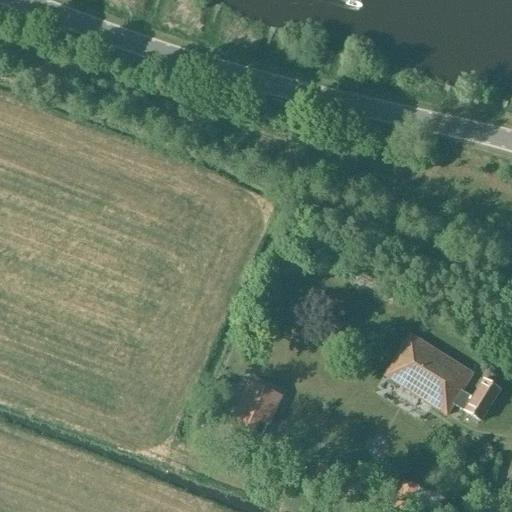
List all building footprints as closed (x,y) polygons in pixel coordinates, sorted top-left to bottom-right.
[(453,407),(463,414),(480,423),(498,392),(482,383),(472,400),(462,393),(472,376),(409,336),(383,378),(446,418),(453,407)] [(267,428),(279,400),(248,387),(228,434),(246,442),(255,422),(267,428)] [(402,482),(392,510),(396,511),(409,511),(418,489),(418,488),(402,482)] [(418,489),(409,511),(436,511),(441,498),(418,489)] [(383,497),(380,504),(389,508),(392,500),(383,497)]
